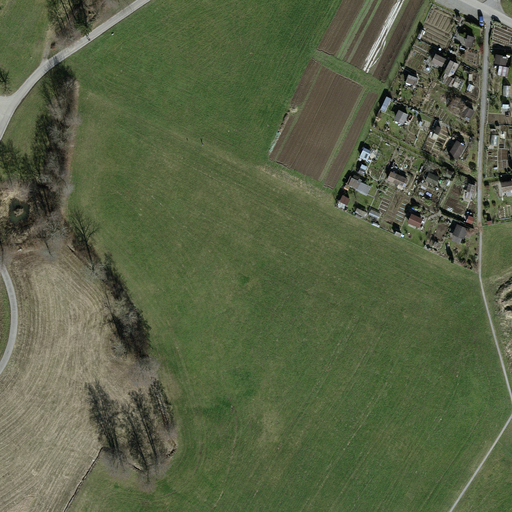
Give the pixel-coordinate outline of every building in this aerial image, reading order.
[(437,54),(432,62),(442,67),(447,59),(437,54)] [(506,66),(508,57),(497,55),(495,64),(506,66)] [(450,85),(459,64),(452,61),(442,81),(450,85)] [(399,111),(395,122),(404,125),(408,113),(399,111)] [(458,141),(456,140),(447,154),(457,160),(466,145),(463,143),(459,140),(458,141)] [(404,187),(407,178),(391,172),(388,181),(404,187)] [(354,175),(348,185),(367,196),(372,186),(354,175)] [(412,214),(409,224),(420,228),(423,218),(412,214)] [(451,239),(458,243),(466,230),(459,225),(451,239)]
